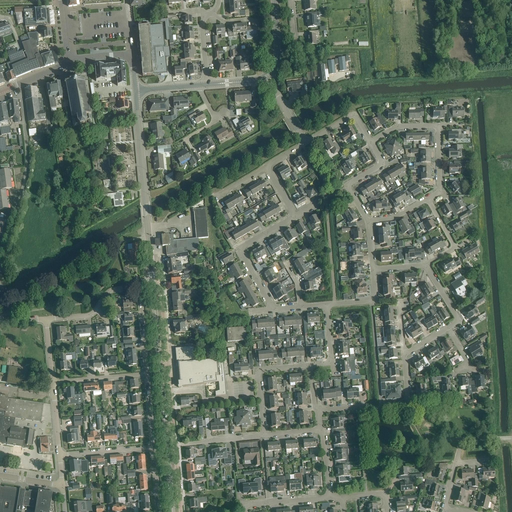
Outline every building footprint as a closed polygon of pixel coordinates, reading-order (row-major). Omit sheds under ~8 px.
[(230,8),(240,7),(239,0),(233,0),(233,1),(230,1),(230,8)] [(305,11),(310,10),(316,10),(315,6),(314,6),(313,0),(308,0),(305,0),(305,7),(305,11)] [(241,7),(240,7),(230,8),(230,14),(234,14),(235,17),(245,16),(245,10),(241,11),(241,7)] [(48,13),(47,13),(47,12),(48,12),(48,11),(46,11),(46,9),(35,9),(35,10),(34,10),(33,10),(24,10),(25,27),(50,25),(49,20),(49,16),(49,15),(49,14),(48,13)] [(308,28),(313,27),(314,27),(314,26),(317,26),(317,18),(318,18),(318,12),(308,13),(308,17),(306,17),(306,22),(308,22),(308,28)] [(179,14),(179,18),(182,18),(182,20),(184,20),(185,24),(192,24),(192,17),(185,17),(185,14),(179,14)] [(0,34),(11,30),(10,27),(8,22),(0,24),(0,34)] [(154,26),(150,26),(150,24),(142,25),(142,24),(139,24),(139,27),(138,27),(138,28),(139,28),(139,30),(139,32),(139,33),(140,38),(139,38),(155,37),(154,26)] [(246,24),(239,25),(240,34),(243,34),(243,36),(247,36),(247,39),(252,38),(252,37),(251,27),(246,28),(246,24)] [(139,38),(140,38),(140,40),(140,41),(140,43),(140,44),(141,48),(140,48),(140,49),(141,49),(141,51),(141,52),(141,54),(141,55),(142,64),(142,65),(142,70),(142,71),(143,75),(143,76),(153,75),(167,74),(166,58),(170,57),(169,47),(165,48),(163,25),(154,26),(155,37),(139,38)] [(240,34),(239,25),(232,26),(233,29),(228,30),(228,38),(237,37),(237,34),(240,34)] [(225,34),(224,27),(216,27),(217,35),(221,34),(221,38),(225,38),(225,34)] [(51,29),(46,30),(39,30),(39,34),(44,33),(44,38),(51,38),(51,29)] [(308,45),(313,45),(317,45),(316,36),(319,36),(318,31),(309,32),(309,35),(307,35),(308,45)] [(32,45),(38,43),(37,33),(28,34),(30,41),(32,45)] [(32,45),(30,41),(25,43),(24,40),(22,41),(23,43),(22,43),(24,50),(8,57),(11,62),(16,78),(32,71),(40,69),(32,45)] [(38,46),(38,43),(32,45),(40,69),(55,64),(51,53),(50,53),(49,51),(39,54),(37,47),(38,46)] [(189,43),(182,43),(182,47),(184,47),(184,53),(196,52),(196,48),(193,49),(193,45),(190,45),(189,43)] [(196,52),(184,53),(185,60),(181,60),(181,63),(185,63),(188,62),(191,62),(191,59),(194,59),(194,56),(196,55),(196,52)] [(237,66),(240,65),(241,70),(249,69),(249,67),(249,66),(248,65),(251,65),(251,58),(250,58),(248,61),(243,62),(243,57),(236,58),(237,66)] [(16,78),(11,62),(7,64),(11,72),(6,74),(9,82),(16,79),(16,78)] [(185,63),(181,63),(180,63),(181,68),(175,69),(175,76),(183,76),(183,69),(186,69),(185,63)] [(104,65),(95,66),(96,82),(105,81),(107,80),(107,81),(115,80),(117,80),(118,86),(127,85),(126,77),(125,72),(125,67),(125,64),(116,64),(116,65),(104,66),(104,65)] [(319,82),(325,82),(324,65),(317,65),(319,82)] [(60,83),(62,94),(67,93),(68,93),(68,98),(68,99),(69,98),(69,103),(70,107),(69,108),(70,108),(71,112),(70,112),(70,113),(71,113),(72,117),(71,117),(71,118),(72,118),(74,127),(80,126),(80,127),(81,129),(86,128),(86,126),(87,130),(93,129),(91,115),(91,114),(90,110),(91,110),(90,109),(89,105),(90,105),(89,104),(88,100),(89,100),(89,99),(88,99),(87,95),(88,95),(88,94),(87,94),(86,90),(87,90),(87,89),(86,89),(85,85),(86,85),(86,84),(85,84),(84,80),(85,80),(85,79),(65,82),(60,83)] [(302,81),(287,83),(288,88),(292,88),(292,92),(301,91),(301,86),(303,86),(302,81)] [(54,85),(53,85),(55,100),(62,99),(62,94),(60,83),(54,84),(54,85)] [(93,83),(90,84),(93,101),(99,100),(99,97),(96,98),(93,83)] [(55,100),(53,85),(47,86),(49,99),(51,109),(56,109),(56,106),(55,100)] [(25,100),(26,104),(28,122),(46,120),(45,111),(43,111),(43,104),(42,99),(38,100),(37,87),(25,89),(26,100),(25,100)] [(235,102),(251,101),(250,92),(235,93),(235,102)] [(173,98),(174,108),(184,108),(183,106),(188,106),(188,101),(188,100),(187,97),(173,98)] [(117,98),(118,104),(118,105),(120,105),(120,109),(129,108),(128,101),(125,102),(124,98),(117,98)] [(20,121),(18,104),(18,100),(9,101),(10,118),(15,118),(15,122),(20,121)] [(169,110),(168,105),(168,100),(149,101),(150,111),(169,110)] [(5,104),(0,105),(0,127),(1,135),(11,134),(10,128),(9,121),(7,109),(6,104),(5,104)] [(433,116),(433,118),(437,118),(437,117),(439,117),(440,119),(444,118),(444,114),(447,114),(447,106),(444,106),(444,108),(433,108),(433,116)] [(449,106),(449,116),(453,116),(453,117),(464,117),(464,110),(459,110),(459,108),(453,108),(453,106),(449,106)] [(409,108),(409,109),(409,111),(409,119),(413,119),(420,119),(420,117),(424,117),(423,110),(415,110),(415,109),(415,108),(409,108)] [(396,120),(398,120),(397,111),(388,112),(388,111),(384,114),(386,118),(388,117),(388,119),(396,119),(396,120)] [(206,119),(202,112),(196,115),(194,112),(188,116),(190,119),(193,117),(197,124),(206,119)] [(378,117),(370,123),(374,131),(381,127),(379,124),(384,121),(379,113),(376,114),(378,117)] [(232,121),(235,126),(237,130),(240,128),(240,129),(242,133),(246,131),(246,130),(247,129),(247,131),(248,131),(248,132),(249,132),(250,132),(251,131),(251,130),(251,129),(251,128),(249,126),(248,126),(247,124),(250,123),(248,119),(241,122),(241,120),(239,122),(237,119),(232,121)] [(162,139),(161,124),(151,125),(152,129),(153,128),(154,140),(154,141),(157,143),(160,143),(162,140),(162,139)] [(350,139),(352,138),(356,135),(351,127),(345,131),(346,133),(341,136),(344,141),(349,138),(350,139)] [(215,134),(217,138),(219,142),(226,138),(227,140),(234,136),(230,129),(226,131),(225,128),(221,130),(221,131),(215,134)] [(449,140),(454,140),(458,140),(462,140),(462,139),(462,135),(461,135),(461,130),(455,130),(455,133),(448,133),(449,140)] [(414,141),(414,135),(406,135),(406,137),(401,137),(402,140),(404,143),(406,143),(406,142),(414,141)] [(199,150),(199,151),(200,153),(208,148),(208,150),(214,146),(209,137),(203,140),(204,141),(205,143),(198,147),(199,150)] [(391,140),(389,141),(394,148),(399,145),(396,139),(392,141),(391,140)] [(333,146),(330,140),(324,143),(325,146),(325,147),(325,146),(328,151),(331,149),(334,154),(340,151),(336,144),(333,146)] [(394,148),(389,141),(387,143),(387,144),(384,146),(386,149),(385,150),(387,152),(394,148)] [(403,150),(399,145),(394,148),(398,155),(400,153),(399,152),(403,150)] [(171,146),(158,147),(159,154),(171,153),(171,146)] [(462,158),(461,154),(461,147),(454,147),(455,150),(449,150),(449,158),(452,158),(454,158),(457,158),(462,158)] [(398,155),(394,148),(387,152),(388,155),(389,154),(391,157),(395,155),(396,156),(398,155)] [(176,157),(179,161),(181,164),(190,158),(185,150),(182,152),(183,153),(176,157)] [(366,153),(360,157),(365,164),(371,161),(366,153)] [(155,170),(160,170),(164,169),(162,155),(154,156),(155,165),(154,165),(155,165),(155,170)] [(293,162),(296,166),(297,169),(301,167),(302,169),(308,166),(306,162),(303,163),(300,158),(293,162)] [(346,164),(342,166),(347,175),(344,176),(351,172),(355,169),(353,166),(356,164),(356,165),(357,165),(353,159),(345,163),(346,164)] [(449,174),(454,174),(460,174),(460,168),(465,168),(465,162),(455,162),(455,166),(449,166),(449,174)] [(398,165),(396,166),(402,177),(404,176),(403,173),(405,172),(402,165),(399,167),(398,165)] [(283,180),(286,178),(285,176),(291,173),(287,166),(283,168),(278,171),(283,180)] [(395,169),(392,171),(396,177),(398,176),(400,178),(402,177),(396,166),(394,168),(395,169)] [(0,210),(8,209),(6,191),(5,191),(5,189),(12,188),(10,170),(0,170),(0,210)] [(389,171),(387,172),(393,182),(395,181),(394,178),(396,177),(392,171),(390,172),(389,171)] [(393,182),(387,172),(385,173),(386,175),(383,177),(387,183),(389,181),(391,184),(393,182)] [(431,174),(421,175),(422,180),(419,180),(419,184),(425,186),(425,180),(431,180),(431,174)] [(172,177),(166,181),(168,185),(175,181),(172,177)] [(373,180),(379,191),(381,189),(380,187),(382,185),(381,183),(379,179),(376,181),(375,179),(373,180)] [(455,179),(450,179),(450,182),(453,182),(454,183),(450,187),(455,193),(457,192),(459,195),(463,192),(460,189),(461,188),(457,184),(458,183),(458,179),(455,179)] [(379,191),(373,180),(371,181),(372,183),(369,185),(373,191),(375,189),(377,192),(379,191)] [(258,182),(264,193),(266,191),(265,189),(267,187),(263,181),(261,182),(260,181),(258,182)] [(264,193),(258,182),(255,183),(256,185),(254,186),(258,193),(260,192),(262,194),(264,193)] [(366,184),(364,186),(370,196),(373,195),(371,192),(373,191),(369,185),(367,186),(366,184)] [(406,191),(409,195),(412,193),(414,197),(422,192),(420,188),(419,189),(417,185),(409,190),(408,187),(406,184),(403,186),(406,191)] [(258,193),(254,186),(251,188),(250,186),(248,187),(254,198),(257,197),(255,195),(258,193)] [(370,196),(364,186),(362,187),(363,189),(360,190),(364,197),(366,195),(368,198),(370,196)] [(254,198),(248,187),(246,189),(247,190),(244,192),(248,199),(251,197),(253,202),(256,201),(254,198)] [(313,187),(306,191),(310,198),(317,194),(313,187)] [(409,195),(406,191),(398,195),(402,202),(404,200),(405,202),(410,199),(408,196),(409,195)] [(103,195),(103,199),(103,201),(114,199),(114,207),(124,206),(122,193),(103,195)] [(236,194),(234,196),(240,207),(243,205),(241,203),(244,201),(242,199),(240,194),(237,196),(236,194)] [(302,195),(300,196),(298,194),(293,197),(295,199),(298,205),(306,201),(302,195)] [(402,202),(398,195),(393,198),(394,200),(392,202),(395,208),(400,205),(399,203),(402,202)] [(230,200),(235,207),(237,206),(238,208),(240,207),(234,196),(232,197),(233,198),(230,200)] [(453,209),(456,214),(461,211),(460,209),(464,207),(459,198),(453,202),(456,207),(453,209)] [(227,208),(229,212),(232,211),(231,210),(235,207),(230,200),(227,202),(226,200),(224,202),(227,208)] [(381,210),(381,202),(375,203),(376,205),(373,205),(373,212),(379,212),(379,210),(381,210)] [(381,202),(381,210),(384,209),(385,211),(390,211),(390,204),(387,204),(386,202),(381,202)] [(273,204),(271,205),(277,216),(279,215),(278,213),(281,212),(277,205),(275,207),(273,204)] [(277,216),(271,205),(269,207),(270,209),(268,211),(272,217),(274,216),(275,217),(277,216)] [(456,214),(453,209),(451,210),(448,205),(442,208),(446,216),(452,212),(453,214),(454,214),(456,218),(458,217),(456,214)] [(196,239),(187,240),(188,252),(199,251),(198,239),(208,239),(206,214),(206,209),(205,207),(201,207),(201,209),(196,210),(196,209),(193,209),(193,212),(194,212),(196,239)] [(347,219),(355,214),(352,209),(344,214),(347,219)] [(264,210),(262,211),(268,222),(270,220),(269,219),(272,217),(268,211),(266,212),(264,210)] [(422,220),(425,218),(429,216),(426,210),(420,214),(419,211),(413,214),(416,220),(420,217),(422,220)] [(268,222),(262,211),(260,213),(261,215),(258,216),(262,223),(265,221),(266,223),(268,222)] [(355,214),(347,219),(349,222),(347,223),(348,225),(349,227),(357,227),(356,223),(355,221),(358,219),(355,214)] [(316,215),(310,219),(313,225),(311,226),(310,226),(313,231),(319,227),(317,224),(321,222),(316,215)] [(410,235),(415,232),(415,230),(412,225),(409,226),(405,219),(399,223),(401,226),(399,227),(404,234),(408,231),(410,235)] [(248,221),(253,230),(259,227),(255,221),(252,223),(250,220),(248,221)] [(463,226),(459,220),(451,225),(455,230),(463,226)] [(247,226),(244,228),(247,234),(253,230),(248,221),(245,223),(247,226)] [(425,222),(420,224),(419,225),(422,230),(426,228),(428,231),(436,227),(432,221),(426,224),(425,222)] [(296,227),(298,231),(301,235),(304,233),(306,236),(311,233),(310,231),(308,227),(305,228),(302,223),(296,227)] [(379,238),(387,237),(390,237),(389,226),(388,224),(385,224),(385,226),(381,227),(381,230),(378,230),(379,233),(378,233),(378,236),(379,236),(379,238)] [(247,234),(244,228),(241,230),(239,226),(236,228),(241,237),(247,234)] [(241,237),(236,228),(233,229),(225,234),(228,240),(231,238),(233,237),(235,240),(241,237)] [(354,240),(357,240),(362,239),(361,229),(351,230),(352,235),(354,235),(354,240)] [(284,233),(287,238),(289,242),(296,238),(298,237),(296,233),(295,233),(296,234),(293,236),(290,230),(284,233)] [(278,237),(273,240),(280,251),(282,250),(284,250),(285,250),(286,251),(290,249),(287,245),(285,240),(281,242),(278,237)] [(388,242),(387,237),(379,238),(380,245),(383,245),(383,248),(391,247),(390,242),(388,242)] [(442,238),(434,243),(438,250),(440,248),(441,249),(443,248),(442,245),(444,243),(442,238)] [(163,246),(166,246),(177,245),(178,254),(188,253),(188,252),(187,240),(176,241),(162,242),(163,246)] [(272,248),(268,250),(271,254),(271,256),(275,254),(280,251),(273,240),(268,243),(272,248)] [(352,252),(361,251),(361,249),(363,248),(362,246),(356,246),(356,243),(348,244),(349,248),(351,247),(352,252)] [(438,250),(434,243),(425,248),(428,252),(431,251),(433,254),(435,252),(434,251),(438,250)] [(177,245),(166,246),(167,256),(178,254),(177,245)] [(463,251),(465,256),(467,259),(479,252),(475,245),(463,251)] [(257,249),(262,258),(266,255),(268,258),(271,256),(267,250),(265,252),(261,247),(257,249)] [(262,258),(257,249),(252,252),(257,261),(262,258)] [(391,253),(381,254),(381,262),(392,261),(391,254),(398,254),(398,249),(390,250),(391,253)] [(415,258),(414,250),(414,249),(411,249),(411,251),(405,252),(405,257),(408,257),(409,260),(411,260),(411,259),(415,258)] [(417,249),(414,250),(415,258),(418,258),(418,259),(421,259),(421,256),(424,255),(423,250),(417,251),(417,249)] [(297,269),(305,265),(303,262),(305,261),(303,258),(307,255),(304,251),(294,257),(296,261),(294,263),(297,269)] [(361,251),(352,252),(352,257),(349,258),(350,261),(358,260),(357,257),(363,256),(363,254),(361,254),(361,251)] [(225,265),(230,262),(234,260),(231,254),(225,258),(223,255),(219,257),(221,260),(222,260),(225,265)] [(447,261),(441,265),(445,273),(446,273),(445,272),(452,268),(453,269),(461,265),(458,259),(453,261),(451,258),(447,261)] [(168,268),(182,266),(181,262),(175,263),(175,260),(167,261),(168,268)] [(353,271),(363,270),(362,267),(364,267),(364,265),(358,265),(358,262),(350,263),(350,266),(353,266),(353,271)] [(305,265),(297,269),(301,276),(310,271),(308,267),(310,266),(309,263),(305,265)] [(230,276),(240,270),(236,264),(230,268),(232,272),(229,273),(230,276)] [(267,279),(275,274),(273,269),(275,268),(274,265),(268,268),(269,271),(264,274),(267,279)] [(182,266),(168,268),(168,274),(177,273),(176,270),(182,269),(182,266)] [(243,276),(240,270),(230,276),(232,279),(235,277),(237,280),(243,276)] [(318,273),(310,277),(312,281),(320,277),(323,275),(322,271),(322,270),(318,273)] [(363,270),(353,271),(354,276),(351,276),(351,280),(354,279),(359,279),(359,276),(365,275),(365,273),(363,273),(363,270)] [(275,274),(267,279),(269,284),(275,281),(276,283),(282,280),(279,274),(277,276),(275,274)] [(419,285),(421,280),(418,279),(417,279),(416,274),(410,274),(411,283),(416,283),(416,285),(419,286),(419,285)] [(189,275),(176,276),(171,277),(172,284),(176,283),(177,290),(172,290),(172,291),(177,290),(182,290),(181,279),(189,278),(189,275)] [(383,288),(392,287),(392,281),(394,281),(393,276),(384,277),(384,280),(383,280),(383,288)] [(458,302),(462,300),(461,298),(467,294),(463,288),(467,285),(462,278),(456,282),(458,285),(455,287),(456,288),(457,289),(455,290),(455,291),(453,293),(458,302)] [(276,295),(284,291),(281,285),(282,285),(288,281),(287,279),(277,284),(278,287),(273,290),(276,295)] [(239,292),(249,286),(246,281),(239,284),(241,288),(238,290),(239,292)] [(357,294),(367,293),(366,286),(363,286),(363,281),(355,282),(355,290),(357,289),(357,294)] [(304,284),(306,291),(314,290),(313,286),(316,286),(315,282),(304,284)] [(421,288),(418,290),(421,294),(424,293),(431,288),(428,284),(424,286),(421,288)] [(252,292),(249,286),(239,292),(241,295),(244,293),(246,296),(252,292)] [(392,287),(383,288),(384,296),(386,296),(386,300),(395,299),(395,294),(393,294),(392,287)] [(421,294),(420,295),(423,298),(421,300),(421,301),(423,304),(426,302),(433,298),(431,295),(434,293),(431,288),(424,293),(421,294)] [(284,291),(276,295),(276,296),(275,296),(277,299),(278,299),(279,300),(284,297),(285,299),(283,300),(284,300),(285,302),(289,299),(284,291)] [(252,292),(246,296),(248,299),(245,301),(246,304),(256,298),(252,292)] [(173,303),(181,303),(180,297),(182,297),(181,293),(172,294),(174,294),(174,297),(173,297),(173,303)] [(477,305),(485,300),(482,296),(475,301),(477,305)] [(123,304),(122,305),(122,308),(124,308),(124,312),(126,312),(130,312),(130,308),(132,308),(132,307),(133,307),(133,304),(132,304),(132,301),(127,301),(127,297),(123,297),(123,304)] [(256,298),(246,304),(247,306),(251,304),(253,307),(259,304),(256,298)] [(181,308),(181,303),(173,303),(174,309),(175,309),(175,312),(174,312),(178,312),(178,317),(185,316),(187,316),(187,311),(183,311),(183,308),(181,308)] [(468,319),(473,316),(478,313),(474,306),(464,312),(468,319)] [(385,317),(392,316),(392,313),(393,313),(393,310),(390,310),(389,307),(384,308),(385,317)] [(428,318),(433,327),(438,324),(433,316),(436,314),(432,309),(430,311),(432,315),(428,318)] [(440,316),(443,321),(449,317),(444,310),(438,313),(437,312),(435,313),(438,317),(440,316)] [(119,313),(117,313),(118,319),(123,318),(123,326),(128,325),(128,322),(133,322),(132,321),(133,320),(133,318),(132,318),(132,315),(125,315),(124,312),(119,313)] [(392,316),(385,317),(381,317),(381,320),(385,320),(386,326),(391,326),(391,322),(394,322),(394,319),(393,319),(392,316)] [(422,319),(419,321),(422,326),(425,325),(428,330),(433,327),(428,318),(425,319),(424,317),(422,319)] [(336,330),(348,329),(348,326),(351,325),(350,319),(344,320),(344,323),(337,324),(338,324),(338,328),(337,328),(336,329),(336,330)] [(175,334),(180,333),(185,333),(184,321),(178,322),(173,322),(174,327),(176,327),(176,328),(175,328),(175,334)] [(422,326),(419,321),(412,325),(418,336),(423,333),(420,328),(422,326)] [(110,332),(110,338),(114,338),(113,326),(106,327),(106,324),(96,325),(97,337),(102,336),(101,333),(110,332)] [(418,336),(412,325),(408,329),(405,331),(408,336),(411,334),(413,339),(418,336)] [(94,337),(94,336),(93,331),(90,331),(90,326),(76,327),(77,335),(90,334),(91,338),(94,337)] [(465,340),(469,337),(473,335),(471,332),(473,331),(470,326),(465,329),(466,330),(461,333),(465,340)] [(246,341),(245,327),(227,329),(228,342),(246,341)] [(58,341),(63,340),(69,340),(70,342),(73,342),(72,335),(66,336),(65,328),(57,329),(58,341)] [(386,328),(387,335),(384,335),(384,338),(387,337),(394,337),(394,333),(395,333),(395,330),(392,331),(391,328),(386,328)] [(127,329),(123,329),(123,338),(134,337),(134,336),(134,334),(133,333),(133,329),(127,330),(127,329)] [(348,329),(336,330),(336,331),(337,331),(338,332),(338,335),(345,335),(345,338),(351,338),(351,332),(348,332),(348,329)] [(394,337),(387,337),(388,347),(393,346),(393,343),(396,343),(396,340),(395,340),(394,337)] [(349,340),(349,341),(344,341),(344,340),(339,341),(340,345),(338,345),(339,350),(349,349),(349,345),(350,345),(350,343),(356,342),(356,339),(349,340)] [(441,349),(443,352),(446,351),(448,350),(450,351),(454,353),(455,351),(448,340),(442,344),(444,348),(441,349)] [(469,351),(473,359),(477,357),(476,355),(481,352),(480,348),(483,346),(480,342),(470,348),(471,350),(469,351)] [(312,346),(308,346),(308,343),(306,343),(306,352),(310,352),(311,358),(317,358),(316,349),(313,349),(312,346)] [(224,369),(224,362),(196,364),(195,347),(175,349),(177,366),(177,365),(179,364),(181,381),(178,382),(178,383),(179,388),(212,383),(217,382),(219,382),(220,391),(215,392),(216,397),(227,396),(225,373),(226,373),(226,368),(224,369)] [(389,348),(384,348),(381,348),(381,354),(386,354),(387,355),(389,355),(390,359),(398,358),(397,350),(389,351),(389,348)] [(443,352),(441,349),(437,351),(436,348),(428,352),(430,355),(429,356),(431,360),(437,357),(438,359),(440,359),(442,358),(441,357),(445,355),(443,353),(443,352)] [(135,350),(130,351),(127,351),(128,365),(137,364),(136,360),(135,360),(135,357),(136,357),(135,350)] [(67,370),(69,370),(71,370),(70,366),(69,366),(69,362),(67,362),(66,357),(72,356),(72,360),(76,360),(76,352),(60,354),(60,357),(62,357),(62,363),(60,363),(61,371),(67,370)] [(108,367),(116,366),(116,364),(119,364),(118,357),(108,358),(108,367)] [(417,370),(423,366),(425,368),(430,365),(425,357),(422,359),(420,357),(417,359),(417,360),(414,362),(415,364),(414,365),(417,370)] [(453,366),(461,361),(459,357),(455,359),(455,358),(450,361),(453,366)] [(355,358),(350,358),(346,358),(347,362),(340,363),(340,368),(354,367),(351,367),(351,361),(355,361),(355,358)] [(88,368),(88,363),(85,364),(84,360),(80,360),(81,369),(88,368)] [(389,372),(399,371),(398,365),(393,366),(393,361),(385,362),(385,365),(386,365),(387,370),(389,369),(389,372)] [(355,376),(354,367),(340,368),(341,373),(343,373),(343,377),(348,377),(355,376)] [(22,369),(10,368),(8,383),(20,385),(22,369)] [(399,371),(389,372),(390,378),(390,379),(390,382),(396,382),(395,377),(399,377),(399,371)] [(476,385),(472,385),(472,389),(472,393),(477,393),(477,388),(484,388),(484,384),(485,384),(486,383),(486,381),(485,380),(484,380),(483,376),(476,377),(476,385)] [(444,394),(445,395),(447,394),(448,394),(448,391),(451,391),(450,384),(449,384),(449,380),(445,381),(445,377),(436,378),(437,382),(442,381),(443,392),(444,392),(444,394)] [(472,389),(472,385),(468,385),(468,378),(462,378),(461,379),(462,383),(461,383),(461,387),(466,387),(466,389),(471,389),(472,389)] [(131,389),(134,389),(139,388),(138,380),(130,381),(127,382),(127,385),(131,385),(131,389)] [(104,383),(104,388),(104,390),(109,390),(109,395),(112,394),(112,390),(111,383),(104,383)] [(354,399),(353,390),(349,390),(349,386),(346,387),(346,383),(343,384),(344,391),(347,391),(347,399),(354,399)] [(400,385),(395,386),(391,386),(391,391),(385,391),(386,399),(401,398),(400,385)] [(433,394),(428,394),(428,393),(425,394),(424,385),(416,386),(417,396),(420,396),(420,399),(433,398),(433,394)] [(83,400),(82,394),(74,395),(73,388),(70,388),(70,389),(67,389),(66,389),(63,389),(63,395),(64,395),(64,394),(67,393),(68,399),(73,399),(73,402),(83,401),(83,400)] [(44,404),(7,399),(8,396),(8,397),(8,396),(0,395),(0,442),(1,443),(3,443),(3,444),(7,445),(14,446),(15,446),(22,447),(23,447),(25,447),(24,448),(29,449),(29,446),(33,446),(34,438),(33,438),(35,431),(35,430),(27,429),(27,430),(21,430),(22,428),(21,428),(14,427),(15,418),(41,422),(42,414),(43,404),(44,405),(44,404)] [(129,401),(129,405),(133,404),(140,403),(139,396),(132,396),(133,400),(129,401)] [(181,406),(186,405),(189,405),(189,401),(194,401),(194,402),(198,402),(197,397),(189,397),(180,398),(181,406)] [(134,406),(130,407),(130,413),(134,413),(134,417),(141,416),(141,415),(142,415),(142,412),(141,412),(140,408),(134,409),(134,406)] [(244,419),(243,410),(240,410),(240,412),(236,412),(237,417),(234,418),(234,420),(244,419)] [(244,419),(252,418),(252,415),(251,415),(250,412),(245,413),(245,410),(243,410),(244,419)] [(334,424),(343,423),(343,419),(345,418),(345,415),(337,416),(337,419),(331,419),(332,422),(333,422),(334,424)] [(199,431),(203,430),(202,417),(191,418),(191,419),(183,419),(184,426),(192,425),(191,422),(197,421),(198,425),(199,425),(199,431)] [(252,418),(244,419),(245,428),(247,428),(247,426),(250,426),(250,421),(253,420),(252,418)] [(245,428),(244,419),(234,420),(235,423),(236,423),(236,426),(242,425),(242,428),(245,428)] [(131,423),(131,420),(122,421),(123,424),(130,424),(130,431),(142,430),(142,422),(131,423)] [(343,423),(334,424),(334,427),(332,427),(332,430),(338,429),(338,432),(346,431),(346,423),(343,423)] [(76,427),(70,428),(70,432),(71,432),(72,435),(68,436),(68,440),(67,440),(67,444),(68,443),(68,444),(76,443),(76,442),(79,442),(78,431),(76,431),(76,427)] [(142,430),(130,431),(131,434),(135,434),(135,438),(143,437),(142,430)] [(346,431),(338,432),(339,435),(333,435),(333,438),(335,438),(335,441),(345,440),(344,434),(347,434),(346,431)] [(345,440),(335,441),(335,443),(333,443),(334,446),(340,445),(340,448),(348,447),(348,444),(345,444),(345,440)] [(348,447),(340,448),(340,451),(334,451),(334,454),(336,453),(337,457),(346,456),(349,455),(348,450),(348,447)] [(220,459),(219,449),(215,450),(215,451),(212,451),(213,455),(208,455),(209,466),(216,466),(216,465),(216,460),(220,459)] [(223,449),(219,449),(220,459),(224,459),(225,464),(225,465),(232,464),(231,453),(227,454),(226,450),(223,450),(223,449)] [(244,455),(245,461),(254,460),(255,466),(260,466),(259,460),(259,449),(244,450),(244,455)] [(187,460),(192,459),(194,459),(193,454),(197,454),(197,451),(193,451),(186,451),(187,460)] [(346,456),(337,457),(337,459),(335,459),(335,461),(341,461),(341,464),(349,463),(349,460),(346,460),(346,456)] [(74,461),(70,461),(71,473),(82,472),(82,473),(88,472),(87,460),(81,461),(81,460),(78,461),(78,460),(77,460),(77,461),(74,461)] [(145,463),(138,463),(135,463),(136,471),(146,470),(145,463)] [(349,463),(341,464),(341,466),(336,467),(336,470),(338,469),(338,472),(347,472),(347,466),(350,466),(349,463)] [(446,469),(448,464),(447,463),(440,464),(438,469),(437,469),(435,473),(437,474),(436,478),(443,480),(445,469),(446,469)] [(193,465),(186,466),(187,473),(194,473),(197,472),(196,465),(193,465)] [(406,479),(410,479),(410,475),(408,475),(407,468),(399,469),(400,476),(404,476),(404,479),(403,479),(403,480),(404,480),(406,480),(406,479)] [(495,477),(494,473),(494,468),(488,469),(488,468),(483,469),(483,473),(479,474),(479,480),(489,479),(489,478),(495,477)] [(474,478),(473,470),(462,471),(462,479),(474,478)] [(197,472),(194,473),(187,473),(188,480),(195,480),(194,476),(198,475),(202,475),(202,472),(198,472),(197,472)] [(347,472),(338,472),(338,475),(336,475),(337,477),(339,477),(339,483),(351,482),(350,476),(348,476),(347,472)] [(295,491),(295,482),(290,482),(289,475),(285,475),(286,485),(289,485),(290,491),(295,491)] [(313,475),(314,489),(318,489),(318,487),(321,486),(321,477),(317,477),(317,475),(313,475)] [(276,477),(276,484),(277,492),(284,492),(283,489),(286,489),(286,481),(284,481),(284,476),(276,477)] [(250,485),(251,494),(252,494),(253,494),(253,493),(258,493),(258,491),(262,491),(261,479),(255,479),(254,481),(254,484),(250,485)] [(406,479),(406,480),(407,483),(400,483),(401,491),(412,490),(412,483),(414,483),(414,479),(410,479),(406,479)] [(251,494),(250,485),(246,485),(246,482),(244,480),(238,480),(239,493),(244,492),(244,494),(248,494),(248,495),(249,495),(249,494),(251,494)] [(435,482),(432,481),(427,480),(426,484),(430,486),(429,491),(432,492),(431,496),(438,498),(440,490),(439,490),(440,487),(441,487),(434,485),(435,482)] [(277,492),(276,484),(273,485),(272,482),(267,482),(268,490),(271,490),(271,493),(277,492)] [(147,483),(140,483),(140,486),(136,487),(136,490),(130,491),(130,486),(124,486),(124,492),(130,492),(131,494),(141,493),(141,490),(147,490),(147,483)] [(193,485),(188,485),(189,493),(194,492),(195,492),(195,493),(195,494),(198,494),(199,493),(199,488),(203,487),(203,484),(195,485),(193,485)] [(15,511),(17,504),(15,504),(16,501),(18,501),(18,498),(16,498),(17,495),(19,495),(20,490),(16,489),(16,488),(4,486),(4,487),(1,487),(1,486),(0,485),(0,511),(15,511)] [(465,490),(457,488),(456,493),(456,496),(455,496),(454,501),(462,503),(465,490)] [(25,491),(25,490),(20,489),(20,490),(19,495),(17,495),(16,498),(18,498),(18,501),(16,501),(15,504),(17,504),(15,511),(21,511),(23,506),(25,491)] [(56,511),(56,510),(55,510),(54,507),(56,507),(55,502),(54,503),(54,499),(55,499),(54,495),(52,495),(53,493),(39,491),(38,493),(37,493),(37,492),(29,491),(29,492),(25,491),(23,506),(36,508),(38,508),(37,511),(56,511)] [(487,509),(489,504),(490,498),(483,496),(484,493),(479,492),(477,500),(480,500),(479,507),(487,509)] [(141,496),(141,493),(131,494),(131,498),(134,497),(134,501),(141,500),(142,503),(149,503),(148,496),(141,496)] [(195,511),(200,510),(201,510),(200,503),(206,503),(206,497),(197,498),(197,500),(190,501),(191,508),(194,508),(195,511)] [(435,501),(430,499),(424,498),(423,504),(427,505),(426,509),(435,511),(437,504),(434,504),(435,501)] [(368,511),(377,510),(377,507),(379,507),(379,504),(377,504),(377,501),(365,502),(365,508),(368,508),(368,511)] [(87,511),(87,508),(86,502),(74,503),(75,506),(74,506),(74,507),(75,507),(75,511),(81,511),(87,511),(86,511),(87,511)] [(149,503),(142,503),(142,507),(136,507),(137,511),(149,510),(149,503)]
